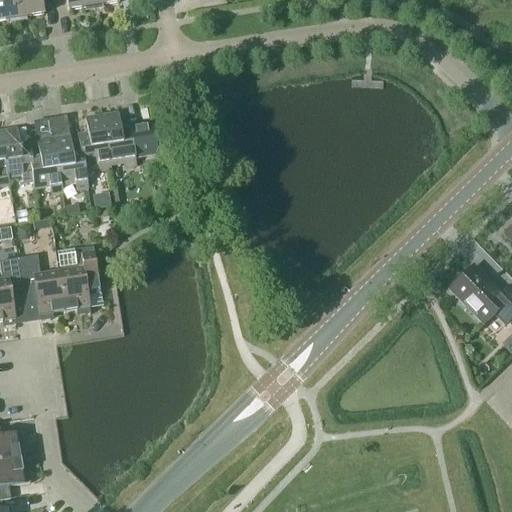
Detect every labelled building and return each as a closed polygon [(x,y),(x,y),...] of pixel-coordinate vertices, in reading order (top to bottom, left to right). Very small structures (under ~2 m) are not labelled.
[(0,0),(0,23),(17,21),(14,0),(0,0)] [(14,0),(17,21),(42,17),(40,0),(43,0),(14,0)] [(65,0),(68,12),(93,8),(92,0),(65,0)] [(92,0),(93,8),(118,5),(117,0),(92,0)] [(125,168),(135,166),(133,148),(155,144),(151,124),(119,129),(117,115),(101,117),(108,164),(109,163),(124,161),(125,168)] [(77,137),(79,152),(80,152),(82,167),(83,167),(98,165),(99,172),(110,170),(109,163),(108,164),(101,117),(85,120),(88,135),(77,137)] [(87,190),(83,167),(82,167),(80,152),(79,152),(71,154),(65,118),(50,121),(60,187),(61,187),(75,185),(76,192),(87,190)] [(62,193),(61,187),(60,187),(50,121),(33,123),(37,144),(39,159),(30,160),(33,183),(32,183),(33,191),(49,189),(50,195),(62,193)] [(23,185),(32,183),(33,183),(30,160),(28,145),(17,147),(15,131),(0,133),(0,139),(6,180),(7,180),(22,177),(23,185)] [(0,188),(8,187),(7,180),(6,180),(0,139),(0,188)] [(27,241),(31,234),(30,227),(17,229),(19,242),(27,241)] [(79,312),(80,317),(90,316),(87,301),(87,298),(99,296),(92,249),(55,254),(58,273),(64,314),(79,312)] [(17,261),(25,307),(36,305),(39,323),(49,322),(48,316),(64,314),(58,273),(39,276),(36,258),(17,261)] [(0,282),(0,323),(4,323),(5,329),(14,328),(12,309),(25,307),(17,261),(0,263),(0,270),(2,282),(0,282)] [(500,298),(472,269),(449,292),(483,326),(493,315),(504,327),(511,319),(511,291),(509,288),(500,298)] [(0,464),(18,461),(16,446),(22,445),(20,435),(0,438),(0,464)] [(0,502),(9,501),(7,489),(28,485),(27,475),(20,476),(18,461),(0,464),(0,502)]
